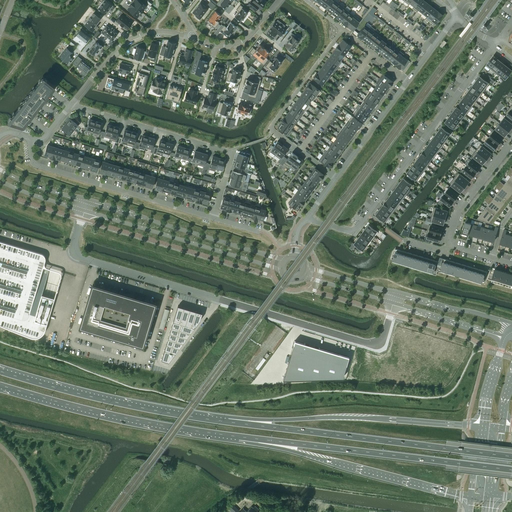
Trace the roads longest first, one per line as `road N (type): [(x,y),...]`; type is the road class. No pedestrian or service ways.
road 1 (unclassified): [(82,211),(72,246),(77,256),(369,345),(384,337),(392,303)]
road 2 (track): [(485,346),(440,397),(345,390),(210,406),(172,397)]
road 3 (residential): [(496,42),(353,232),(305,219)]
road 4 (primary): [(511,456),(227,422)]
road 5 (primary): [(239,436),(511,470)]
road 6 (primary): [(481,426),(338,417),(227,422)]
road 7 (primary): [(0,385),(239,436)]
road 8 (primary): [(239,436),(470,495)]
road 9 (residential): [(213,218),(230,153),(71,105)]
road 10 (primary): [(227,422),(0,371)]
road 11 (residential): [(213,218),(32,163),(30,139)]
road 12 (tertiary): [(82,211),(281,269)]
road 13 (tertiary): [(284,260),(86,200)]
road 14 (track): [(172,397),(0,341)]
road 15 (tertiary): [(511,323),(394,293)]
road 16 (residential): [(511,144),(459,210),(449,245)]
